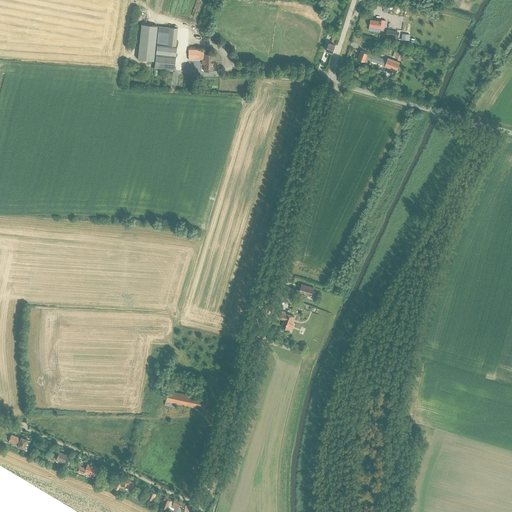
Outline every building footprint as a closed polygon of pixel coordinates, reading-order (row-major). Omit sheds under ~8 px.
[(369,27),(381,29),(381,28),(385,29),(386,21),(371,18),(369,27)] [(141,24),(137,59),(154,61),(157,26),(151,25),(141,24)] [(156,56),(176,58),(176,51),(177,46),(176,46),(178,28),(159,26),(156,56)] [(386,35),(386,37),(398,40),(398,37),(399,32),(387,30),(386,35)] [(328,45),(326,51),(333,54),(336,45),(329,43),(330,42),(328,41),(327,45),(328,45)] [(205,50),(189,49),(188,59),(202,60),(202,64),(204,64),(204,71),(213,71),(213,54),(205,54),(205,50)] [(361,51),(358,59),(365,62),(366,59),(385,66),(385,67),(397,71),(400,62),(388,58),(387,60),(361,51)] [(395,51),(392,57),(401,60),(403,54),(395,51)] [(176,58),(156,56),(155,68),(169,69),(169,71),(174,72),(175,62),(176,58)] [(480,60),(475,65),(480,70),(482,68),(484,70),(489,64),(485,61),(483,63),(480,60)] [(288,291),(292,292),(296,293),(296,292),(299,293),(311,297),(314,287),(302,284),(300,290),(289,287),(288,291)] [(282,312),(280,318),(285,320),(284,323),(284,322),(282,327),(291,330),(295,317),(282,312)] [(321,324),(316,330),(322,334),(326,327),(321,324)] [(191,384),(193,379),(180,376),(179,380),(191,384)] [(193,379),(191,384),(201,387),(203,380),(194,377),(193,379)] [(165,401),(176,403),(204,408),(206,399),(168,390),(165,401)] [(25,447),(28,440),(21,437),(21,438),(11,434),(9,441),(18,445),(18,446),(24,448),(25,447)] [(59,452),(56,460),(64,463),(67,455),(59,452)] [(80,466),(78,472),(82,473),(83,471),(85,472),(95,476),(98,468),(88,464),(86,468),(80,466)] [(114,479),(112,483),(115,484),(114,488),(118,490),(121,482),(120,482),(117,480),(116,481),(114,479)] [(122,483),(121,486),(124,487),(125,485),(131,488),(134,482),(129,480),(127,483),(126,483),(125,484),(122,483)] [(146,495),(145,498),(148,499),(148,500),(150,501),(151,501),(152,501),(152,500),(153,501),(156,494),(155,493),(150,491),(150,493),(147,492),(145,495),(146,495)] [(171,498),(165,496),(160,507),(167,509),(167,508),(174,510),(173,511),(195,511),(196,506),(185,505),(186,503),(182,502),(182,503),(174,500),(174,501),(172,507),(168,505),(170,500),(171,498)]
